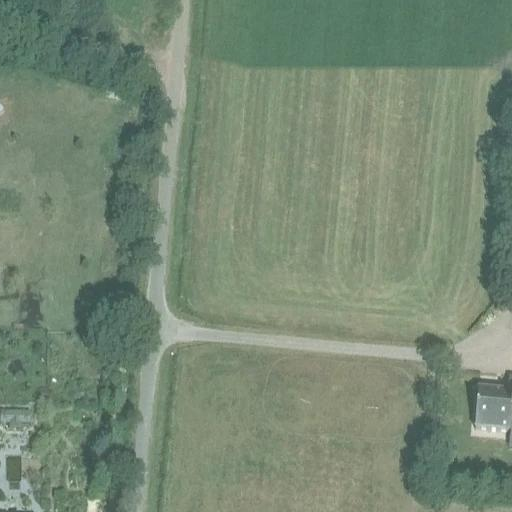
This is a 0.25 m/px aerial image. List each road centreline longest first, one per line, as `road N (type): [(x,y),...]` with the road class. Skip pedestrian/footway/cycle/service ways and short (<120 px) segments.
road 1 (unclassified): [(145,511),(185,0)]
road 2 (track): [(0,7),(178,70)]
